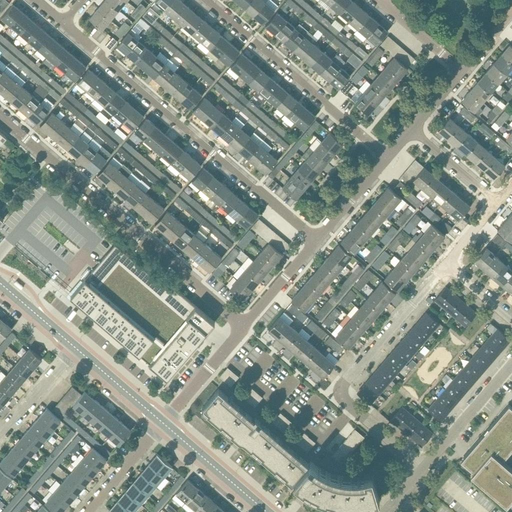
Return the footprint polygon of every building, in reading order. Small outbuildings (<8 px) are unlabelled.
[(9,3),(5,0),(3,0),(0,4),(0,11),(1,13),(9,3)] [(106,0),(104,0),(97,9),(110,20),(118,10),(106,0)] [(106,0),(118,10),(126,1),(125,0),(106,0)] [(164,10),(172,0),(156,0),(155,2),(164,10)] [(173,18),(185,4),(179,0),(172,0),(164,10),(173,18)] [(266,0),(251,0),(244,8),(253,16),(265,2),(266,0)] [(286,0),(285,2),(295,10),(298,6),(290,0),(286,0)] [(312,8),(303,0),(300,4),(309,12),(312,8)] [(350,0),(334,0),(330,5),(339,13),(350,0)] [(351,0),(350,0),(339,13),(349,21),(360,8),(351,0)] [(274,10),(265,2),(253,16),(263,24),(274,10)] [(136,9),(141,13),(146,8),(140,3),(136,9)] [(1,17),(11,25),(22,12),(13,4),(1,17)] [(182,25),(194,12),(185,4),(173,18),(182,25)] [(295,10),(304,18),(307,14),(298,6),(295,10)] [(318,20),(321,16),(312,8),(309,12),(318,20)] [(369,15),(360,8),(349,21),(358,29),(369,15)] [(102,29),(110,20),(97,9),(89,18),(102,29)] [(131,14),(136,19),(141,13),(136,9),(131,14)] [(31,20),(22,12),(11,25),(20,33),(31,20)] [(152,24),(155,20),(146,12),(142,16),(152,24)] [(194,12),(182,25),(191,33),(203,20),(194,12)] [(274,34),(286,20),(277,12),(265,26),(274,34)] [(304,18),(313,26),(316,22),(307,14),(304,18)] [(358,29),(367,37),(378,23),(369,15),(358,29)] [(331,24),(321,16),(318,20),(327,27),(331,24)] [(137,22),(147,30),(150,26),(141,18),(137,22)] [(20,33),(29,41),(40,28),(31,20),(20,33)] [(164,28),(155,20),(152,24),(161,32),(164,28)] [(203,20),(191,33),(200,41),(212,28),(203,20)] [(284,41),(295,28),(286,20),(274,34),(284,41)] [(120,28),(125,32),(130,26),(125,22),(120,28)] [(316,22),(313,26),(322,33),(325,30),(316,22)] [(376,45),(388,31),(378,23),(367,37),(376,45)] [(336,35),(340,31),(331,24),(327,27),(336,35)] [(147,30),(156,38),(159,34),(150,26),(147,30)] [(49,35),(40,28),(29,41),(38,49),(49,35)] [(115,34),(120,38),(125,32),(120,28),(115,34)] [(126,54),(138,40),(141,36),(132,28),(117,46),(126,54)] [(173,36),(164,28),(161,32),(170,40),(173,36)] [(212,28),(200,41),(209,49),(221,35),(212,28)] [(293,49),(304,36),(295,28),(284,41),(293,49)] [(322,33),(331,41),(334,37),(325,30),(322,33)] [(304,36),(293,49),(302,57),(313,44),(317,39),(308,31),(304,36)] [(349,39),(340,31),(336,35),(346,43),(349,39)] [(159,34),(156,38),(165,46),(168,42),(159,34)] [(11,43),(2,35),(0,37),(0,40),(8,47),(11,43)] [(47,57),(59,43),(49,35),(38,49),(47,57)] [(221,35),(209,49),(219,57),(230,43),(221,35)] [(179,47),(182,44),(173,36),(170,40),(179,47)] [(388,36),(380,45),(385,49),(392,40),(388,36)] [(113,37),(112,37),(105,45),(110,49),(117,41),(113,37)] [(331,41),(340,49),(344,45),(334,37),(331,41)] [(346,43),(355,51),(358,47),(349,39),(346,43)] [(126,54),(135,62),(147,48),(138,40),(126,54)] [(397,44),(392,40),(385,49),(389,52),(397,44)] [(165,46),(174,53),(177,50),(168,42),(165,46)] [(17,55),(20,51),(11,43),(8,47),(17,55)] [(68,51),(59,43),(47,57),(56,64),(68,51)] [(230,43),(219,57),(228,65),(240,51),(230,43)] [(191,51),(182,44),(179,47),(188,55),(191,51)] [(311,65),(322,51),(313,44),(302,57),(311,65)] [(397,44),(389,52),(394,56),(401,47),(397,44)] [(502,53),(511,62),(511,45),(510,44),(502,53)] [(344,45),(340,49),(349,57),(353,53),(344,45)] [(359,46),(358,47),(355,51),(364,59),(368,54),(359,46)] [(384,51),(379,47),(372,54),(378,59),(384,51)] [(406,51),(401,47),(394,56),(394,57),(398,60),(406,51)] [(145,69),(156,56),(147,48),(135,62),(145,69)] [(6,49),(3,53),(12,61),(15,57),(6,49)] [(177,50),(174,53),(183,61),(186,57),(177,50)] [(29,59),(20,51),(17,55),(26,63),(29,59)] [(77,59),(68,51),(56,64),(65,72),(77,59)] [(197,63),(201,59),(191,51),(188,55),(197,63)] [(320,73),(331,59),(322,51),(311,65),(320,73)] [(403,64),(410,55),(406,51),(398,60),(403,64)] [(240,75),(251,61),(242,53),(230,67),(240,75)] [(362,61),(353,53),(349,57),(359,65),(362,61)] [(506,74),(511,67),(511,62),(502,53),(494,63),(506,74)] [(331,59),(320,73),(329,81),(341,67),(345,62),(336,54),(331,59)] [(372,54),(366,61),(372,66),(378,59),(372,54)] [(415,59),(410,55),(403,64),(407,67),(415,59)] [(145,69),(154,77),(165,64),(156,56),(145,69)] [(15,57),(12,61),(21,69),(24,65),(15,57)] [(183,61),(192,69),(195,65),(186,57),(183,61)] [(403,64),(398,60),(394,57),(386,66),(399,77),(404,72),(408,68),(407,67),(403,64)] [(29,59),(26,63),(35,70),(39,67),(41,63),(38,60),(35,64),(29,59)] [(86,67),(77,59),(65,72),(75,80),(86,67)] [(197,63),(207,71),(210,67),(201,59),(197,63)] [(260,69),(251,61),(240,75),(249,82),(260,69)] [(486,72),(499,83),(506,74),(494,63),(486,72)] [(163,85),(174,72),(165,64),(154,77),(163,85)] [(24,65),(21,69),(30,77),(33,73),(24,65)] [(195,65),(192,69),(201,77),(205,73),(195,65)] [(357,72),(362,77),(368,70),(363,65),(357,72)] [(399,77),(386,66),(378,75),(392,86),(399,77)] [(44,78),(48,75),(39,67),(35,70),(44,78)] [(216,79),(219,75),(210,67),(207,71),(216,79)] [(339,89),(350,75),(341,67),(329,81),(339,89)] [(77,82),(86,90),(98,77),(88,69),(77,82)] [(258,90),(269,77),(260,69),(249,82),(258,90)] [(13,78),(4,70),(0,74),(0,91),(1,92),(13,78)] [(163,85),(172,93),(183,79),(174,72),(163,85)] [(357,72),(351,79),(356,84),(362,77),(357,72)] [(491,92),(499,83),(486,72),(478,81),(491,92)] [(33,73),(30,77),(39,84),(42,81),(33,73)] [(214,81),(205,73),(201,77),(211,85),(214,81)] [(54,86),(57,82),(48,75),(44,78),(54,86)] [(392,86),(378,75),(371,84),(384,96),(392,86)] [(107,85),(98,77),(86,90),(95,98),(107,85)] [(231,85),(221,77),(218,81),(228,89),(231,85)] [(258,90),(253,95),(263,103),(267,98),(279,85),(269,77),(258,90)] [(10,100),(22,86),(13,78),(1,92),(10,100)] [(181,101),(193,87),(183,79),(172,93),(181,101)] [(42,81),(39,84),(48,92),(51,88),(42,81)] [(346,95),(354,86),(349,81),(341,91),(346,95)] [(483,102),(491,92),(478,81),(470,91),(483,102)] [(63,94),(66,90),(57,82),(54,86),(63,94)] [(213,87),(222,95),(226,91),(216,83),(213,87)] [(371,84),(363,93),(376,105),(384,96),(371,84)] [(116,92),(107,85),(95,98),(105,106),(116,92)] [(240,93),(231,85),(228,89),(237,97),(240,93)] [(276,106),(288,92),(279,85),(267,98),(276,106)] [(31,94),(22,86),(10,100),(19,108),(31,94)] [(202,95),(193,87),(181,101),(190,109),(202,95)] [(51,88),(48,92),(58,100),(61,96),(51,88)] [(358,90),(350,99),(355,103),(368,114),(376,105),(363,93),(358,90)] [(235,99),(226,91),(222,95),(231,103),(235,99)] [(470,91),(461,101),(479,115),(483,111),(478,107),(483,102),(470,91)] [(511,96),(511,94),(508,91),(503,97),(508,102),(511,96)] [(74,104),(78,100),(68,92),(65,96),(74,104)] [(105,106),(114,114),(125,100),(116,92),(105,106)] [(297,100),(288,92),(276,106),(285,114),(297,100)] [(237,97),(246,104),(249,101),(240,93),(237,97)] [(28,116),(40,102),(31,94),(19,108),(28,116)] [(193,111),(202,119),(213,105),(204,97),(193,111)] [(64,98),(60,102),(70,110),(73,106),(64,98)] [(231,103),(241,110),(244,107),(235,99),(231,103)] [(83,112),(87,108),(78,100),(74,104),(83,112)] [(134,108),(125,100),(114,114),(123,121),(134,108)] [(285,114),(294,122),(306,108),(297,100),(285,114)] [(258,108),(249,101),(246,104),(255,112),(258,108)] [(49,110),(40,102),(28,116),(37,124),(49,110)] [(497,104),(492,110),(497,114),(502,109),(497,104)] [(211,126),(223,113),(213,105),(202,119),(211,126)] [(73,106),(70,110),(79,118),(82,114),(73,106)] [(253,114),(244,107),(241,110),(250,118),(253,114)] [(460,112),(465,117),(470,112),(464,107),(460,112)] [(93,120),(96,116),(87,108),(83,112),(93,120)] [(132,130),(144,116),(134,108),(123,121),(132,130)] [(255,112),(264,120),(267,116),(258,108),(255,112)] [(304,130),(315,116),(306,108),(294,122),(304,130)] [(497,114),(492,110),(487,116),(492,120),(497,114)] [(499,116),(504,121),(509,115),(504,111),(499,116)] [(52,112),(40,126),(49,134),(61,120),(52,112)] [(475,117),(470,112),(465,117),(471,122),(475,117)] [(211,126),(220,134),(232,121),(223,113),(211,126)] [(82,114),(79,118),(88,125),(91,122),(82,114)] [(250,118),(259,126),(262,122),(253,114),(250,118)] [(102,128),(105,124),(96,116),(93,120),(102,128)] [(276,124),(267,116),(264,120),(273,128),(276,124)] [(500,126),(504,121),(499,116),(494,122),(500,126)] [(447,138),(458,125),(448,117),(438,130),(447,138)] [(146,118),(134,131),(144,140),(155,126),(146,118)] [(70,128),(61,120),(49,134),(58,142),(70,128)] [(308,130),(312,133),(320,124),(316,120),(308,130)] [(229,142),(241,129),(232,121),(220,134),(229,142)] [(70,128),(58,142),(67,150),(79,136),(84,130),(75,122),(70,128)] [(91,122),(88,125),(97,133),(100,129),(91,122)] [(259,126),(268,134),(271,130),(262,122),(259,126)] [(478,128),(484,133),(488,128),(483,123),(478,128)] [(111,135),(114,132),(105,124),(102,128),(111,135)] [(273,128),(282,136),(286,132),(276,124),(273,128)] [(456,146),(467,133),(458,125),(447,138),(456,146)] [(164,134),(155,126),(144,140),(153,147),(164,134)] [(114,132),(111,135),(120,143),(127,136),(118,128),(114,132)] [(488,128),(484,133),(490,138),(494,132),(488,128)] [(100,129),(97,133),(106,141),(109,137),(100,129)] [(229,142),(238,150),(250,136),(241,129),(229,142)] [(271,130),(268,134),(277,142),(280,138),(271,130)] [(300,139),(304,142),(312,133),(308,130),(300,139)] [(79,136),(67,150),(76,157),(88,143),(92,137),(85,131),(80,136),(79,136)] [(295,140),(286,132),(282,136),(292,144),(295,140)] [(321,141),(335,153),(343,144),(329,132),(321,141)] [(466,154),(477,141),(467,133),(456,146),(466,154)] [(164,134),(153,147),(162,155),(174,142),(164,134)] [(238,150),(247,158),(259,144),(250,136),(238,150)] [(109,137),(106,141),(115,149),(119,145),(109,137)] [(88,143),(76,157),(85,165),(98,151),(102,146),(93,138),(88,143)] [(290,146),(280,138),(277,142),(286,150),(290,146)] [(292,148),(296,151),(304,142),(300,139),(292,148)] [(507,143),(501,139),(497,144),(503,149),(507,143)] [(132,153),(135,150),(126,141),(122,145),(132,153)] [(314,151),(327,162),(335,153),(321,141),(314,151)] [(475,162),(486,149),(477,141),(466,154),(475,162)] [(183,150),(174,142),(162,155),(171,163),(183,150)] [(511,147),(507,143),(503,149),(508,154),(511,149),(511,147)] [(257,165),(268,152),(259,144),(247,158),(257,165)] [(121,148),(117,151),(127,159),(130,156),(121,148)] [(284,157),(288,160),(296,151),(292,148),(284,157)] [(484,170),(495,157),(486,149),(475,162),(484,170)] [(141,161),(144,157),(135,150),(132,153),(141,161)] [(183,150),(171,163),(180,171),(192,157),(183,150)] [(98,151),(85,165),(95,173),(107,159),(98,151)] [(306,160),(319,171),(327,162),(314,151),(306,160)] [(278,160),(268,152),(257,165),(266,174),(278,160)] [(114,156),(97,175),(106,183),(123,164),(114,156)] [(139,164),(130,156),(127,159),(136,167),(139,164)] [(150,169),(153,165),(144,157),(141,161),(150,169)] [(201,165),(192,157),(180,171),(189,179),(201,165)] [(276,166),(280,170),(288,160),(284,157),(276,166)] [(505,166),(505,165),(495,157),(484,170),(494,178),(505,166)] [(415,159),(411,165),(419,172),(424,167),(415,159)] [(298,169),(311,180),(319,171),(306,160),(298,169)] [(123,164),(106,183),(116,191),(128,177),(132,172),(123,164)] [(139,164),(136,167),(145,175),(148,171),(139,164)] [(159,177),(162,173),(153,165),(150,169),(159,177)] [(415,177),(419,172),(411,165),(407,169),(415,177)] [(268,175),(272,179),(280,170),(276,166),(268,175)] [(424,166),(424,167),(419,172),(415,177),(413,180),(422,188),(433,175),(428,170),(429,170),(424,166)] [(203,167),(192,181),(201,189),(213,175),(203,167)] [(290,178),(304,189),(311,180),(298,169),(290,178)] [(411,181),(413,180),(415,177),(407,169),(403,174),(411,181)] [(157,179),(148,171),(145,175),(154,183),(157,179)] [(168,185),(172,181),(162,173),(159,177),(168,185)] [(398,179),(400,181),(407,187),(411,181),(403,174),(398,179)] [(222,183),(213,175),(201,189),(210,197),(222,183)] [(433,175),(422,188),(431,196),(443,183),(433,175)] [(125,199),(137,185),(128,177),(116,191),(125,199)] [(282,187),(296,199),(304,189),(290,178),(282,187)] [(137,185),(125,199),(134,207),(146,193),(150,187),(141,179),(137,185)] [(166,187),(157,179),(154,183),(163,191),(166,187)] [(178,193),(181,189),(172,181),(168,185),(178,193)] [(401,193),(407,187),(400,181),(394,188),(401,193)] [(210,197),(219,204),(231,191),(222,183),(210,197)] [(443,183),(431,196),(441,203),(452,190),(443,183)] [(380,196),(393,207),(401,197),(388,186),(380,196)] [(166,187),(163,191),(172,199),(176,195),(166,187)] [(408,190),(403,195),(411,202),(415,196),(408,190)] [(452,190),(441,203),(450,211),(461,198),(452,190)] [(189,203),(193,199),(183,191),(180,194),(189,203)] [(240,199),(231,191),(219,204),(229,212),(240,199)] [(146,193),(134,207),(143,214),(155,200),(146,193)] [(385,216),(393,207),(380,196),(372,205),(385,216)] [(415,196),(411,202),(417,208),(422,202),(415,196)] [(178,197),(175,201),(184,209),(188,205),(178,197)] [(461,198),(450,211),(459,219),(470,206),(461,198)] [(198,210),(202,207),(193,199),(189,203),(198,210)] [(229,212),(238,220),(249,207),(240,199),(229,212)] [(155,200),(143,214),(152,222),(164,208),(155,200)] [(197,213),(188,205),(184,209),(193,217),(197,213)] [(372,205),(364,214),(377,225),(385,216),(372,205)] [(208,218),(211,214),(202,207),(198,210),(208,218)] [(258,214),(249,207),(238,220),(247,228),(258,214)] [(402,214),(407,219),(413,212),(408,207),(402,214)] [(424,208),(421,211),(429,217),(431,214),(424,208)] [(167,210),(155,224),(164,232),(176,218),(167,210)] [(431,214),(429,217),(436,223),(440,218),(433,212),(431,214)] [(197,213),(193,217),(202,224),(206,221),(197,213)] [(217,226),(220,222),(211,214),(208,218),(217,226)] [(356,223),(369,234),(377,225),(364,214),(356,223)] [(395,221),(401,226),(407,219),(402,214),(395,221)] [(421,219),(416,214),(410,221),(415,226),(421,219)] [(185,226),(176,218),(164,232),(173,240),(185,226)] [(263,223),(259,219),(251,228),(256,231),(263,223)] [(497,230),(511,241),(511,240),(511,226),(505,220),(497,230)] [(215,229),(206,221),(202,224),(212,232),(215,229)] [(415,226),(410,221),(404,228),(409,233),(415,226)] [(444,221),(440,227),(447,233),(452,228),(444,221)] [(226,234),(229,230),(220,222),(217,226),(226,234)] [(268,226),(263,223),(256,231),(260,235),(268,226)] [(356,223),(349,232),(362,243),(369,234),(356,223)] [(424,233),(437,244),(445,235),(432,224),(424,233)] [(386,232),(391,237),(397,230),(392,225),(386,232)] [(185,226),(173,240),(182,248),(194,234),(185,226)] [(272,230),(268,226),(260,235),(264,239),(272,230)] [(215,229),(212,232),(221,240),(224,236),(215,229)] [(235,242),(238,238),(229,230),(226,234),(235,242)] [(250,230),(243,237),(249,242),(255,234),(250,230)] [(276,234),(272,230),(264,239),(269,242),(276,234)] [(341,242),(354,253),(362,243),(349,232),(341,242)] [(391,237),(386,232),(380,240),(385,244),(391,237)] [(406,237),(400,232),(394,239),(400,244),(406,237)] [(429,253),(437,244),(424,233),(416,242),(429,253)] [(203,242),(194,234),(182,248),(191,256),(203,242)] [(276,234),(269,242),(273,246),(280,237),(276,234)] [(507,242),(497,234),(492,239),(502,248),(504,245),(507,242)] [(233,244),(224,236),(221,240),(230,248),(233,244)] [(243,237),(237,244),(243,249),(249,242),(243,237)] [(285,241),(280,237),(273,246),(277,249),(285,241)] [(400,244),(394,239),(388,247),(393,251),(400,244)] [(289,245),(285,241),(277,249),(282,253),(289,245)] [(203,242),(191,256),(200,264),(212,250),(203,242)] [(277,249),(273,246),(269,242),(261,252),(274,263),(278,258),(279,258),(283,254),(282,253),(277,249)] [(408,251),(421,262),(429,253),(416,242),(408,251)] [(93,268),(70,296),(167,378),(215,322),(175,288),(172,292),(115,243),(112,246),(98,262),(93,268)] [(339,244),(331,253),(344,264),(352,255),(339,244)] [(376,244),(370,251),(376,256),(382,248),(376,244)] [(495,255),(485,247),(474,261),(483,269),(495,255)] [(234,248),(228,255),(233,260),(239,253),(234,248)] [(222,258),(212,250),(200,264),(210,272),(222,258)] [(364,258),(370,263),(376,256),(370,251),(364,258)] [(385,251),(378,258),(384,263),(390,255),(385,251)] [(414,272),(421,262),(408,251),(401,260),(414,272)] [(253,261),(266,272),(274,263),(261,252),(253,261)] [(331,253),(323,263),(336,274),(344,264),(331,253)] [(227,267),(233,260),(228,255),(222,262),(227,267)] [(504,263),(495,255),(483,269),(492,277),(504,263)] [(378,258),(372,265),(378,270),(384,263),(378,258)] [(401,260),(392,270),(405,281),(414,272),(401,260)] [(253,261),(245,270),(258,281),(266,272),(253,261)] [(328,283),(336,274),(323,263),(315,272),(328,283)] [(501,285),(511,272),(511,270),(504,263),(492,277),(501,285)] [(358,264),(352,271),(358,276),(364,269),(358,264)] [(224,271),(218,266),(212,274),(217,278),(224,271)] [(245,270),(237,279),(251,290),(258,281),(245,270)] [(405,281),(392,270),(384,279),(397,290),(405,281)] [(352,284),(358,276),(352,271),(346,279),(352,284)] [(328,283),(315,272),(307,281),(320,292),(328,283)] [(372,276),(367,272),(361,279),(366,283),(372,276)] [(511,272),(501,285),(510,293),(511,290),(511,272)] [(242,300),(251,290),(237,279),(229,289),(242,300)] [(361,279),(354,286),(360,291),(366,283),(361,279)] [(307,281),(299,290),(312,301),(320,292),(307,281)] [(375,291),(388,302),(396,292),(383,281),(375,291)] [(342,295),(348,288),(343,283),(336,290),(342,295)] [(435,300),(445,308),(456,296),(446,287),(435,300)] [(304,310),(312,301),(299,290),(291,299),(304,310)] [(336,302),(342,295),(336,290),(330,297),(336,302)] [(356,295),(351,290),(345,297),(350,302),(356,295)] [(367,300),(379,311),(388,302),(375,291),(367,300)] [(445,308),(455,317),(466,304),(456,296),(445,308)] [(344,309),(350,302),(345,297),(338,304),(344,309)] [(359,309),(372,320),(379,311),(367,300),(359,309)] [(326,313),(332,306),(327,301),(321,308),(326,313)] [(301,311),(291,303),(286,308),(296,317),(301,311)] [(466,304),(455,317),(465,326),(476,313),(466,304)] [(320,320),(326,313),(321,308),(315,315),(320,320)] [(329,315),(335,320),(341,313),(335,308),(329,315)] [(351,318),(364,329),(372,320),(359,309),(351,318)] [(301,311),(296,317),(303,323),(308,317),(301,311)] [(439,323),(426,312),(418,323),(430,334),(439,323)] [(328,327),(335,320),(329,315),(323,322),(328,327)] [(347,315),(339,324),(343,327),(356,339),(364,329),(351,318),(347,315)] [(268,330),(278,338),(289,325),(279,317),(268,330)] [(11,328),(2,320),(0,322),(0,339),(1,340),(11,328)] [(311,320),(307,326),(314,332),(319,327),(311,320)] [(430,334),(418,323),(409,333),(422,344),(430,334)] [(298,333),(289,325),(278,338),(287,346),(298,333)] [(319,327),(314,332),(321,338),(326,333),(319,327)] [(335,337),(348,348),(356,339),(343,327),(335,337)] [(498,328),(489,339),(501,350),(510,339),(498,328)] [(11,332),(4,342),(8,345),(16,336),(11,332)] [(287,346),(296,354),(307,340),(298,333),(287,346)] [(422,344),(409,333),(400,343),(413,354),(422,344)] [(330,336),(325,341),(332,348),(337,342),(330,336)] [(480,349),(493,360),(501,350),(489,339),(480,349)] [(316,348),(307,340),(296,354),(305,361),(316,348)] [(344,348),(337,342),(332,348),(339,354),(344,348)] [(413,354),(400,343),(392,353),(404,364),(413,354)] [(30,348),(22,357),(34,368),(42,359),(30,348)] [(305,361),(314,369),(325,356),(316,348),(305,361)] [(480,349),(471,359),(484,370),(493,360),(480,349)] [(404,364),(392,353),(383,363),(396,374),(404,364)] [(335,364),(325,356),(314,369),(323,377),(335,364)] [(26,377),(34,368),(22,357),(14,366),(26,377)] [(463,369),(475,380),(484,370),(471,359),(463,369)] [(412,360),(407,366),(411,370),(417,364),(412,360)] [(9,362),(1,371),(6,375),(18,386),(26,377),(14,366),(9,362)] [(396,374),(383,363),(374,373),(387,384),(396,374)] [(227,367),(226,368),(219,376),(230,386),(239,377),(227,367)] [(475,380),(463,369),(454,379),(467,390),(475,380)] [(1,371),(0,372),(0,385),(11,395),(18,386),(6,375),(1,371)] [(387,384),(374,373),(366,383),(379,394),(387,384)] [(467,390),(454,379),(445,389),(458,400),(467,390)] [(379,394),(366,383),(357,393),(370,404),(379,394)] [(0,401),(3,404),(11,395),(0,385),(0,401)] [(68,391),(78,399),(82,395),(72,386),(68,391)] [(254,406),(262,397),(251,387),(243,397),(254,406)] [(206,412),(210,416),(225,398),(222,396),(224,393),(218,388),(203,406),(208,410),(206,412)] [(458,400),(445,389),(437,399),(449,410),(458,400)] [(68,391),(64,396),(74,404),(78,399),(68,391)] [(78,399),(74,404),(73,405),(82,413),(94,399),(85,391),(82,395),(78,399)] [(364,502),(361,479),(364,478),(363,475),(359,476),(350,476),(339,475),(327,471),(317,465),(310,460),(308,463),(255,417),(254,418),(224,393),(222,396),(225,398),(210,416),(238,440),(240,440),(242,441),(243,441),(292,483),(294,481),(303,488),(310,492),(316,494),(326,498),(333,500),(344,502),(350,502),(362,502),(364,502)] [(70,408),(73,405),(74,404),(64,396),(60,400),(70,408)] [(103,407),(94,399),(82,413),(91,421),(103,407)] [(449,410),(437,399),(428,409),(441,421),(449,410)] [(60,400),(56,405),(66,413),(70,408),(60,400)] [(62,417),(65,414),(66,413),(56,405),(52,409),(62,417)] [(91,421),(100,429),(112,415),(103,407),(91,421)] [(401,428),(412,416),(402,407),(391,420),(401,428)] [(473,471),(472,472),(479,479),(480,478),(485,482),(484,483),(485,482),(490,486),(489,487),(508,503),(511,497),(511,468),(501,458),(511,444),(511,407),(507,412),(505,411),(494,424),(496,425),(492,430),(490,428),(490,429),(492,431),(488,435),(486,433),(467,456),(469,457),(464,463),(473,471)] [(61,420),(47,408),(39,417),(53,429),(61,420)] [(272,422),(279,427),(283,431),(291,422),(280,412),(272,422)] [(62,417),(71,425),(75,422),(65,414),(62,417)] [(121,423),(112,415),(100,429),(109,437),(121,423)] [(422,424),(412,416),(401,428),(411,437),(422,424)] [(45,439),(53,429),(39,417),(31,427),(45,439)] [(84,429),(75,422),(71,425),(81,433),(84,429)] [(119,444),(131,430),(121,423),(109,437),(119,444)] [(432,433),(422,424),(411,437),(421,446),(432,433)] [(37,448),(45,439),(31,427),(23,436),(37,448)] [(81,433),(90,441),(93,437),(84,429),(81,433)] [(355,429),(354,429),(349,435),(358,443),(364,437),(355,429)] [(75,433),(71,430),(63,439),(67,442),(75,433)] [(315,442),(308,436),(304,433),(296,442),(307,452),(315,442)] [(77,435),(70,444),(73,447),(81,438),(77,435)] [(353,450),(358,443),(349,435),(343,442),(353,450)] [(29,457),(37,448),(23,436),(15,445),(29,457)] [(102,445),(93,437),(90,441),(99,449),(102,445)] [(59,451),(67,442),(63,439),(56,448),(59,451)] [(347,457),(353,450),(343,442),(338,449),(347,457)] [(62,453),(66,456),(73,447),(70,444),(62,453)] [(21,466),(29,457),(15,445),(7,454),(21,466)] [(102,445),(99,449),(108,457),(111,453),(102,445)] [(92,447),(84,457),(98,469),(106,459),(92,447)] [(52,460),(59,451),(56,448),(48,457),(52,460)] [(341,463),(347,457),(338,449),(332,455),(341,463)] [(62,453),(54,462),(58,465),(66,456),(62,453)] [(0,463),(13,475),(21,466),(7,454),(0,462),(0,463)] [(157,454),(149,464),(164,476),(172,467),(166,461),(157,454)] [(44,469),(52,460),(48,457),(40,466),(44,469)] [(90,478),(98,469),(84,457),(76,466),(90,478)] [(46,471),(50,475),(58,465),(54,462),(46,471)] [(149,464),(141,473),(156,486),(164,476),(149,464)] [(36,478),(44,469),(40,466),(32,475),(36,478)] [(76,466),(69,475),(83,487),(90,478),(76,466)] [(0,484),(3,487),(11,478),(0,468),(0,484)] [(46,471),(38,480),(42,484),(50,475),(46,471)] [(141,473),(133,482),(148,495),(156,486),(141,473)] [(372,473),(363,475),(364,478),(361,479),(364,502),(368,501),(379,498),(372,473)] [(28,488),(36,478),(32,475),(24,485),(28,488)] [(83,487),(69,475),(61,484),(75,496),(83,487)] [(181,475),(173,484),(177,488),(185,478),(181,475)] [(188,479),(176,493),(186,501),(197,488),(188,479)] [(30,490),(34,493),(42,484),(38,480),(30,490)] [(133,482),(125,491),(140,504),(148,495),(133,482)] [(61,484),(53,493),(67,505),(75,496),(61,484)] [(177,488),(173,484),(165,493),(169,497),(177,488)] [(26,490),(22,487),(14,496),(18,500),(26,490)] [(186,501),(195,510),(207,496),(197,488),(186,501)] [(125,491),(118,500),(131,511),(133,511),(140,504),(125,491)] [(20,502),(24,505),(32,496),(28,492),(20,502)] [(60,511),(67,505),(53,493),(45,502),(56,511),(60,511)] [(169,497),(165,493),(157,502),(161,506),(169,497)] [(10,509),(18,500),(14,496),(6,505),(10,509)] [(207,496),(195,510),(198,511),(209,511),(217,504),(207,496)] [(110,509),(109,510),(110,510),(111,511),(131,511),(118,500),(110,509)] [(12,511),(14,511),(17,511),(24,505),(20,502),(12,511)] [(155,511),(161,506),(157,502),(150,511),(155,511)] [(169,511),(176,511),(177,511),(167,503),(164,507),(169,511)]
